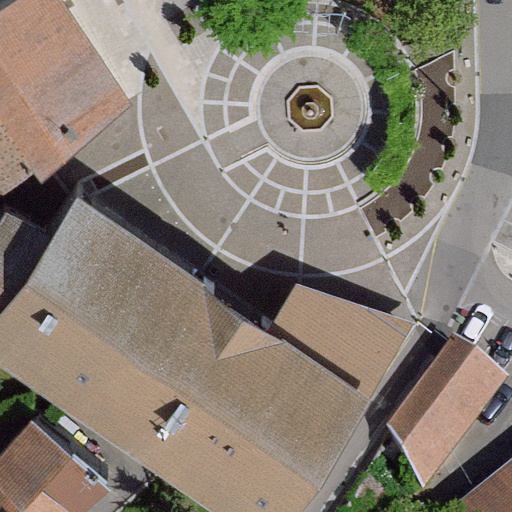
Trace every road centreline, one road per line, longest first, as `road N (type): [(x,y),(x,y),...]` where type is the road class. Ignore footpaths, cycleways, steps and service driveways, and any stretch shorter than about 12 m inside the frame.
road 1 (residential): [(452,277),(500,155),(503,0)]
road 2 (residential): [(452,277),(303,511)]
